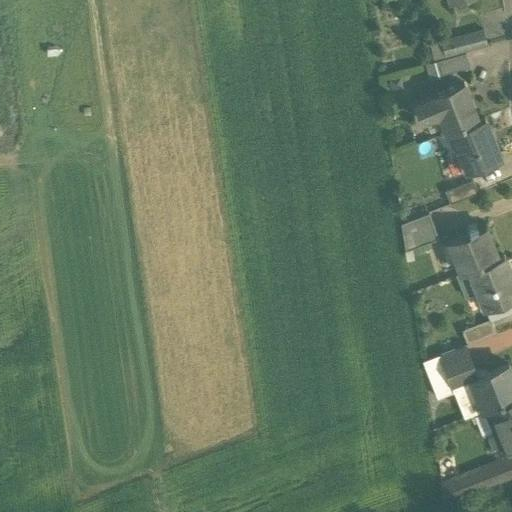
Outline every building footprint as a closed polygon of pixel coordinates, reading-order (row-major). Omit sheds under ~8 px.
[(483,29),(463,35),(467,49),(486,43),(483,29)] [(463,35),(440,41),(444,55),(467,49),(463,35)] [(465,52),(433,60),(437,74),(468,66),(465,52)] [(463,82),(431,95),(414,102),(421,120),(434,115),(440,117),(446,132),(451,130),(477,119),(463,82)] [(477,119),(451,130),(460,154),(462,154),(467,168),(466,169),(467,170),(500,157),(484,117),(477,119)] [(472,178),(444,189),(449,203),(478,192),(472,178)] [(428,212),(401,222),(405,250),(438,237),(428,212)] [(485,225),(448,240),(455,258),(458,256),(463,269),(459,270),(460,272),(469,269),(497,257),(485,225)] [(497,257),(469,269),(484,308),(511,296),(511,277),(503,255),(497,257)] [(511,296),(484,308),(489,318),(490,321),(511,312),(511,296)] [(489,318),(461,329),(466,342),(495,331),(490,321),(489,318)] [(463,344),(439,353),(454,390),(472,383),(470,378),(475,376),(463,344)] [(475,376),(470,378),(472,383),(482,409),(488,407),(511,397),(511,374),(507,363),(475,376)] [(511,397),(488,407),(496,427),(497,426),(507,451),(506,451),(507,452),(511,450),(511,397)] [(511,459),(483,471),(482,471),(488,485),(511,474),(511,459)] [(481,466),(440,482),(444,502),(488,485),(482,471),(483,471),(481,466)]
